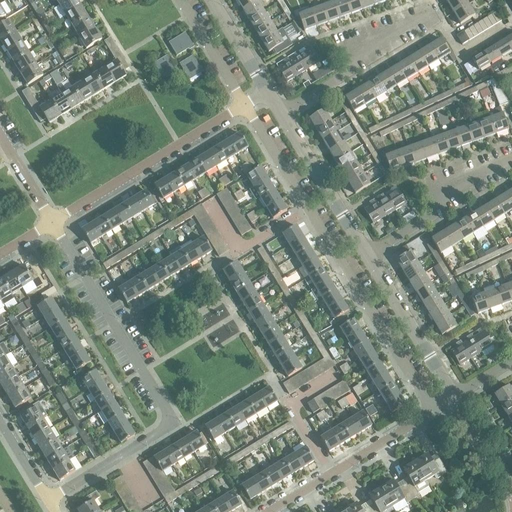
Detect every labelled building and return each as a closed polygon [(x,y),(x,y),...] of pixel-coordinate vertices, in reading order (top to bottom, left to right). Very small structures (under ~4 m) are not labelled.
[(81,7),(76,0),(68,0),(59,6),(66,17),(81,7)] [(257,1),(256,0),(236,0),(242,10),(257,1)] [(340,0),(334,2),(340,18),(351,14),(346,0),(340,0)] [(346,0),(351,14),(363,10),(359,0),(346,0)] [(359,0),(363,10),(374,5),(372,0),(359,0)] [(451,0),(447,3),(454,14),(468,5),(465,0),(451,0)] [(264,12),(257,1),(242,10),(249,21),(264,12)] [(289,11),(283,2),(279,5),(284,14),(289,11)] [(322,7),(328,22),(340,18),(334,2),(322,7)] [(460,25),(464,23),(475,15),(468,5),(454,14),(460,25)] [(88,18),(81,7),(66,17),(72,28),(88,18)] [(311,11),(316,27),(328,22),(322,7),(311,11)] [(284,14),(290,22),(294,20),(289,11),(284,14)] [(311,11),(299,15),(304,31),(316,27),(311,11)] [(270,22),(264,12),(249,21),(255,31),(270,22)] [(496,12),(491,15),(497,24),(501,21),(496,12)] [(497,24),(491,15),(487,18),(492,27),(497,24)] [(94,29),(88,18),(72,28),(79,39),(94,29)] [(492,27),(487,18),(482,21),(487,30),(492,27)] [(0,27),(0,40),(1,42),(16,33),(9,21),(0,27)] [(482,21),(477,24),(483,32),(487,30),(482,21)] [(277,33),(270,22),(255,31),(262,42),(277,33)] [(301,32),(296,23),(292,26),(297,35),(301,32)] [(483,32),(477,24),(473,26),(478,35),(483,32)] [(478,35),(473,26),(468,29),(474,38),(478,35)] [(86,50),(101,40),(94,29),(79,39),(86,50)] [(464,32),(469,41),(474,38),(468,29),(464,32)] [(277,33),(262,42),(269,53),(274,50),(277,55),(292,46),(282,30),(277,33)] [(331,36),(334,48),(356,41),(353,30),(331,36)] [(469,41),(464,32),(457,36),(462,45),(469,41)] [(1,42),(7,53),(23,43),(16,33),(1,42)] [(192,48),(184,34),(169,43),(177,57),(192,48)] [(104,42),(116,61),(123,72),(129,68),(110,38),(104,42)] [(439,61),(450,55),(441,40),(430,47),(439,61)] [(494,47),(501,58),(511,52),(505,41),(494,47)] [(7,53),(14,64),(29,54),(23,43),(7,53)] [(300,55),(309,69),(319,62),(311,49),(309,45),(304,48),(306,51),(300,55)] [(428,68),(439,61),(430,47),(419,53),(428,68)] [(501,58),(494,47),(483,54),(490,65),(501,58)] [(290,62),(298,75),(309,69),(300,55),(298,52),(293,55),(295,58),(290,62)] [(428,68),(419,53),(409,59),(418,74),(428,68)] [(14,64),(21,74),(36,65),(29,54),(14,64)] [(472,61),(479,72),(490,65),(483,54),(472,61)] [(163,79),(176,71),(167,56),(154,64),(163,79)] [(188,79),(202,71),(193,56),(179,64),(188,79)] [(287,83),(298,75),(290,62),(287,58),(283,61),(285,65),(278,69),(287,83)] [(418,74),(409,59),(398,66),(407,81),(418,74)] [(126,77),(123,72),(116,61),(105,68),(115,84),(126,77)] [(21,74),(28,86),(43,76),(36,65),(21,74)] [(467,65),(464,66),(469,76),(472,74),(467,65)] [(407,81),(398,66),(388,72),(397,87),(407,81)] [(94,75),(104,90),(115,84),(105,68),(94,75)] [(322,77),(329,73),(326,69),(319,73),(322,77)] [(63,82),(57,71),(50,75),(52,79),(57,86),(63,82)] [(397,87),(388,72),(377,79),(386,94),(397,87)] [(83,81),(93,97),(104,90),(94,75),(83,81)] [(386,94),(377,79),(367,85),(376,100),(386,94)] [(73,88),(82,104),(93,97),(83,81),(73,88)] [(488,87),(486,82),(477,87),(479,91),(488,87)] [(466,83),(465,84),(457,88),(459,92),(469,88),(466,83)] [(376,100),(367,85),(356,92),(365,106),(376,100)] [(468,91),(470,96),(479,91),(477,87),(468,91)] [(62,95),(71,110),(82,104),(73,88),(62,95)] [(22,93),(40,123),(46,119),(40,108),(28,89),(22,93)] [(444,94),(446,98),(456,94),(453,89),(444,94)] [(365,106),(356,92),(345,98),(355,113),(365,106)] [(455,97),(457,102),(466,97),(464,93),(455,97)] [(446,98),(444,94),(435,98),(437,103),(446,98)] [(51,101),(61,117),(71,110),(62,95),(51,101)] [(422,104),(424,109),(433,104),(431,100),(429,101),(427,97),(421,101),(423,104),(422,104)] [(445,102),(448,106),(457,102),(455,97),(445,102)] [(40,108),(46,119),(49,124),(61,117),(51,101),(40,108)] [(349,110),(344,102),(339,104),(345,113),(349,110)] [(433,108),(435,112),(444,108),(442,103),(433,108)] [(413,109),(415,113),(424,109),(422,104),(413,109)] [(423,112),(425,117),(435,112),(433,108),(423,112)] [(354,119),(349,110),(345,113),(350,122),(354,119)] [(411,115),(409,110),(400,115),(402,119),(411,115)] [(325,111),(309,120),(316,130),(331,121),(325,111)] [(422,119),(420,114),(410,118),(412,123),(422,119)] [(490,118),(496,135),(508,130),(502,114),(490,118)] [(402,119),(400,115),(390,119),(393,124),(402,119)] [(412,123),(410,118),(401,123),(403,127),(412,123)] [(484,139),(496,135),(490,118),(478,123),(484,139)] [(331,121),(316,130),(322,141),(337,132),(341,130),(339,126),(335,128),(331,121)] [(389,125),(387,121),(378,125),(380,130),(389,125)] [(352,125),(358,134),(362,131),(357,123),(352,125)] [(467,127),(473,143),(484,139),(478,123),(467,127)] [(368,130),(370,134),(380,130),(378,125),(368,130)] [(400,129),(397,125),(388,129),(390,133),(400,129)] [(455,131),(461,147),(473,143),(467,127),(455,131)] [(388,129),(379,133),(381,138),(390,133),(388,129)] [(367,140),(362,131),(358,134),(363,143),(367,140)] [(443,135),(449,152),(461,147),(455,131),(443,135)] [(337,132),(322,141),(329,152),(344,143),(337,132)] [(240,134),(229,141),(238,155),(248,148),(240,134)] [(432,140),(438,156),(449,152),(443,135),(432,140)] [(420,144),(426,160),(438,156),(432,140),(420,144)] [(229,141),(218,147),(227,161),(238,155),(229,141)] [(344,143),(329,152),(335,162),(350,153),(344,143)] [(365,146),(371,155),(375,153),(370,144),(365,146)] [(409,148),(413,160),(415,164),(426,160),(420,144),(409,148)] [(218,147),(208,154),(216,168),(227,161),(218,147)] [(397,152),(403,169),(415,164),(413,160),(409,148),(397,152)] [(385,157),(386,160),(391,173),(403,169),(397,152),(385,157)] [(350,153),(335,162),(342,173),(357,164),(350,153)] [(371,155),(374,160),(376,164),(380,162),(375,153),(371,155)] [(208,154),(197,160),(206,174),(216,168),(208,154)] [(206,174),(197,160),(187,167),(195,181),(206,174)] [(247,163),(244,165),(248,173),(252,170),(247,163)] [(357,164),(342,173),(348,184),(363,174),(357,164)] [(248,173),(244,165),(240,167),(245,175),(248,173)] [(388,173),(383,165),(378,168),(384,176),(388,173)] [(195,181),(187,167),(176,173),(185,187),(195,181)] [(267,179),(261,168),(246,177),(250,183),(246,185),(249,190),(267,179)] [(433,186),(445,182),(441,170),(430,174),(433,186)] [(165,180),(174,194),(185,187),(176,173),(165,180)] [(363,174),(348,184),(355,195),(370,185),(363,174)] [(226,176),(222,178),(227,186),(231,183),(226,176)] [(227,186),(222,178),(219,180),(223,188),(227,186)] [(274,190),(267,179),(249,190),(256,201),(259,198),(274,190)] [(174,194),(165,180),(154,186),(163,200),(174,194)] [(395,211),(406,204),(397,190),(397,191),(395,187),(390,190),(393,193),(387,197),(395,211)] [(205,189),(201,191),(206,198),(209,196),(205,189)] [(216,195),(220,201),(230,194),(226,189),(216,195)] [(233,195),(236,199),(243,194),(241,190),(233,195)] [(280,200),(274,190),(259,198),(266,209),(280,200)] [(144,212),(155,206),(146,191),(135,198),(144,212)] [(202,200),(206,198),(201,191),(198,193),(202,200)] [(384,217),(395,211),(387,197),(385,193),(380,196),(382,200),(376,203),(384,217)] [(220,201),(223,206),(233,200),(230,194),(220,201)] [(243,194),(236,199),(238,202),(245,198),(243,194)] [(511,210),(511,204),(506,194),(495,201),(504,216),(511,210)] [(144,212),(135,198),(125,205),(133,219),(144,212)] [(223,206),(226,211),(236,205),(233,200),(223,206)] [(287,211),(280,200),(266,209),(273,220),(287,211)] [(373,224),(384,217),(376,203),(374,200),(369,203),(371,207),(365,210),(373,224)] [(504,216),(495,201),(485,207),(494,222),(504,216)] [(133,219),(125,205),(114,211),(123,225),(133,219)] [(194,216),(204,210),(201,205),(188,212),(191,218),(194,216)] [(226,211),(229,216),(239,210),(236,205),(226,211)] [(494,222),(485,207),(474,214),(483,229),(494,222)] [(194,216),(197,221),(207,215),(204,210),(194,216)] [(229,216),(232,221),(242,215),(239,210),(229,216)] [(123,225),(114,211),(103,218),(112,232),(123,225)] [(246,216),(249,220),(256,215),(254,211),(246,216)] [(414,211),(401,219),(404,225),(417,217),(414,211)] [(186,221),(191,218),(188,212),(183,216),(186,221)] [(483,229),(474,214),(464,220),(473,235),(483,229)] [(197,221),(200,226),(210,220),(207,215),(197,221)] [(232,221),(235,226),(245,220),(242,215),(232,221)] [(258,219),(256,215),(249,220),(251,223),(258,219)] [(181,224),(186,221),(183,216),(177,219),(181,224)] [(112,232),(103,218),(93,224),(101,238),(112,232)] [(175,227),(181,224),(177,219),(172,222),(175,227)] [(193,220),(188,223),(191,228),(196,225),(193,220)] [(200,226),(203,232),(213,225),(210,220),(200,226)] [(235,226),(238,231),(248,225),(245,220),(235,226)] [(473,235),(464,220),(453,226),(462,241),(473,235)] [(172,222),(167,226),(170,231),(175,227),(172,222)] [(101,238),(93,224),(82,231),(91,245),(101,238)] [(203,232),(206,237),(216,230),(213,225),(203,232)] [(238,231),(241,236),(252,230),(248,225),(238,231)] [(167,226),(161,229),(165,234),(170,231),(167,226)] [(462,241),(453,226),(442,233),(452,248),(462,241)] [(296,227),(282,235),(289,246),(303,238),(296,227)] [(390,228),(385,231),(387,236),(393,233),(390,228)] [(161,229),(156,232),(159,237),(165,234),(161,229)] [(206,237),(209,242),(220,235),(216,230),(206,237)] [(159,237),(156,232),(151,235),(154,240),(159,237)] [(452,248),(442,233),(432,240),(441,255),(452,248)] [(151,235),(146,239),(149,244),(154,240),(151,235)] [(209,242),(212,247),(223,240),(220,235),(209,242)] [(193,244),(201,259),(212,252),(203,238),(197,241),(195,238),(191,241),(193,244)] [(309,248),(303,238),(289,246),(295,257),(309,248)] [(146,239),(140,242),(143,247),(149,244),(146,239)] [(212,247),(215,252),(226,245),(223,240),(212,247)] [(182,251),(191,265),(201,259),(193,244),(191,241),(180,247),(182,251)] [(143,247),(140,242),(135,245),(138,250),(143,247)] [(430,243),(426,246),(432,255),(436,252),(430,243)] [(130,248),(133,253),(138,250),(135,245),(130,248)] [(229,251),(226,245),(215,252),(219,257),(229,251)] [(478,252),(481,257),(497,250),(495,245),(478,252)] [(499,250),(501,255),(511,250),(508,246),(499,250)] [(171,257),(180,271),(191,265),(182,251),(180,247),(169,253),(171,257)] [(133,253),(130,248),(124,252),(127,257),(133,253)] [(257,251),(260,256),(265,253),(262,248),(257,251)] [(316,259),(309,248),(295,257),(302,267),(316,259)] [(124,252),(119,255),(122,260),(127,257),(124,252)] [(396,261),(402,272),(418,263),(411,252),(396,261)] [(441,261),(436,252),(432,255),(437,263),(441,261)] [(495,252),(486,256),(488,261),(498,256),(495,252)] [(269,258),(265,253),(260,256),(263,261),(269,258)] [(114,258),(117,263),(122,260),(119,255),(114,258)] [(477,261),(479,265),(488,261),(486,256),(477,261)] [(508,260),(506,256),(497,260),(499,264),(508,260)] [(161,264),(169,278),(180,271),(171,257),(161,264)] [(114,258),(108,261),(111,267),(117,263),(114,258)] [(272,264),(269,258),(263,261),(267,267),(272,264)] [(322,269),(316,259),(302,267),(308,278),(322,269)] [(488,264),(490,269),(499,264),(497,260),(488,264)] [(111,267),(108,261),(103,265),(106,270),(111,267)] [(473,262),(464,267),(466,271),(475,267),(473,262)] [(223,272),(229,283),(244,274),(237,263),(223,272)] [(402,272),(409,283),(424,273),(418,263),(402,272)] [(150,270),(159,284),(169,278),(161,264),(150,270)] [(275,269),(272,264),(267,267),(270,272),(275,269)] [(449,273),(443,264),(439,267),(444,276),(449,273)] [(285,265),(280,268),(283,273),(288,270),(285,265)] [(23,266),(13,273),(22,289),(33,283),(37,289),(43,285),(33,269),(28,273),(23,266)] [(486,271),(484,266),(475,271),(477,275),(486,271)] [(455,271),(457,276),(466,271),(464,267),(455,271)] [(278,274),(275,269),(270,272),(273,277),(278,274)] [(310,291),(329,280),(322,269),(308,278),(312,284),(308,287),(310,291)] [(140,277),(148,291),(159,284),(150,270),(140,277)] [(477,275),(475,271),(465,275),(467,279),(477,275)] [(13,273),(9,275),(2,279),(12,295),(22,289),(13,273)] [(409,283),(415,293),(431,284),(424,273),(409,283)] [(454,282),(449,273),(444,276),(450,284),(454,282)] [(229,283),(236,293),(250,284),(244,274),(229,283)] [(282,280),(278,274),(273,277),(276,283),(282,280)] [(129,283),(138,297),(148,291),(140,277),(129,283)] [(0,280),(0,299),(1,302),(4,306),(14,299),(12,295),(2,279),(0,280)] [(285,285),(282,280),(276,283),(280,288),(285,285)] [(321,299),(335,290),(329,280),(310,291),(317,301),(321,299)] [(129,283),(118,290),(127,304),(138,297),(129,283)] [(236,293),(242,304),(257,295),(250,284),(236,293)] [(415,293),(422,304),(437,295),(431,284),(415,293)] [(288,290),(285,285),(280,288),(283,293),(288,290)] [(461,294),(456,285),(452,288),(457,297),(461,294)] [(495,290),(501,306),(511,302),(511,299),(507,285),(495,290)] [(283,293),(286,299),(291,296),(288,290),(283,293)] [(327,310),(342,301),(335,290),(321,299),(327,310)] [(484,294),(490,310),(501,306),(495,290),(484,294)] [(461,294),(457,297),(463,305),(467,303),(461,294)] [(484,294),(472,298),(478,315),(490,310),(484,294)] [(242,304),(249,314),(263,306),(257,295),(242,304)] [(422,304),(428,314),(444,305),(437,295),(422,304)] [(295,301),(291,296),(286,299),(289,304),(295,301)] [(58,310),(51,299),(37,308),(44,319),(58,310)] [(298,306),(295,301),(289,304),(293,309),(298,306)] [(348,312),(342,301),(327,310),(334,321),(348,312)] [(22,303),(18,306),(23,313),(27,311),(22,303)] [(428,314),(435,325),(450,316),(444,305),(428,314)] [(23,313),(18,306),(15,308),(19,315),(23,313)] [(249,314),(255,325),(270,316),(263,306),(249,314)] [(301,312),(298,306),(293,309),(296,315),(301,312)] [(474,315),(469,306),(465,309),(470,318),(474,315)] [(64,321),(58,310),(44,319),(50,329),(64,321)] [(296,315),(299,320),(305,317),(301,312),(296,315)] [(255,325),(262,335),(276,327),(270,316),(255,325)] [(442,336),(457,327),(450,316),(435,325),(442,336)] [(299,320),(302,325),(308,322),(305,317),(299,320)] [(20,326),(16,320),(11,324),(14,329),(20,326)] [(28,320),(22,324),(26,330),(31,326),(28,320)] [(353,320),(339,329),(346,340),(360,331),(353,320)] [(71,331),(64,321),(50,329),(56,340),(71,331)] [(302,325),(306,331),(311,327),(308,322),(302,325)] [(14,329),(18,334),(23,331),(20,326),(14,329)] [(262,335),(268,346),(282,337),(276,327),(262,335)] [(314,333),(311,327),(306,331),(309,336),(314,333)] [(484,332),(482,328),(477,331),(479,335),(473,338),(482,352),(492,345),(484,332)] [(26,337),(23,331),(18,334),(21,340),(26,337)] [(77,342),(71,331),(56,340),(63,350),(77,342)] [(367,342),(360,331),(346,340),(352,351),(367,342)] [(309,336),(312,341),(318,338),(314,333),(309,336)] [(471,359),(482,352),(473,338),(471,335),(466,338),(468,341),(462,345),(471,359)] [(15,336),(9,340),(13,346),(19,342),(15,336)] [(26,337),(21,340),(24,345),(29,342),(26,337)] [(268,346),(275,357),(289,348),(282,337),(268,346)] [(321,343),(318,338),(312,341),(315,347),(321,343)] [(330,339),(325,342),(330,349),(334,346),(330,339)] [(460,366),(471,359),(462,345),(460,341),(456,344),(458,348),(451,352),(460,366)] [(24,345),(27,350),(33,347),(29,342),(24,345)] [(69,361),(84,352),(77,342),(63,350),(69,361)] [(373,352),(367,342),(352,351),(359,361),(373,352)] [(321,343),(315,347),(319,352),(324,349),(321,343)] [(3,344),(0,345),(0,359),(9,354),(3,344)] [(33,347),(27,350),(31,356),(36,352),(33,347)] [(313,347),(306,352),(309,355),(316,351),(313,347)] [(275,357),(281,367),(295,358),(289,348),(275,357)] [(327,354),(324,349),(319,352),(322,357),(327,354)] [(39,358),(36,352),(31,356),(34,361),(39,358)] [(90,363),(84,352),(69,361),(76,372),(90,363)] [(379,363),(373,352),(359,361),(365,372),(379,363)] [(0,374),(12,367),(5,357),(9,355),(9,354),(0,359),(0,374)] [(322,357),(323,359),(330,370),(335,366),(327,354),(322,357)] [(288,378),(302,369),(298,363),(301,362),(298,357),(295,358),(281,367),(288,378)] [(34,361),(37,366),(42,363),(39,358),(34,361)] [(323,359),(318,363),(325,373),(330,370),(323,359)] [(37,366),(41,372),(46,368),(42,363),(37,366)] [(318,363),(313,366),(319,376),(325,373),(318,363)] [(386,374),(379,363),(365,372),(372,382),(386,374)] [(313,366),(308,369),(314,379),(319,376),(313,366)] [(12,367),(0,374),(0,383),(2,388),(18,378),(12,367)] [(351,371),(349,367),(341,371),(344,375),(351,371)] [(41,372),(44,377),(49,374),(46,368),(41,372)] [(314,379),(308,369),(303,372),(309,382),(314,379)] [(81,380),(88,391),(102,383),(96,372),(81,380)] [(309,382),(303,372),(298,375),(304,385),(309,382)] [(52,379),(49,374),(44,377),(47,382),(52,379)] [(378,393),(392,384),(386,374),(372,382),(378,393)] [(304,385),(298,375),(293,378),(299,388),(304,385)] [(9,398),(10,397),(25,388),(18,378),(2,388),(9,398)] [(299,388),(293,378),(288,381),(294,392),(299,388)] [(50,388),(55,385),(52,379),(47,382),(50,388)] [(294,392),(288,381),(283,384),(289,395),(294,392)] [(344,381),(339,384),(345,395),(350,392),(344,381)] [(109,393),(102,383),(88,391),(84,394),(90,404),(94,401),(95,402),(109,393)] [(345,395),(339,384),(334,387),(340,398),(345,395)] [(385,403),(399,395),(392,384),(378,393),(385,403)] [(352,389),(353,390),(354,393),(362,388),(359,385),(352,389)] [(340,398),(334,387),(328,390),(335,401),(340,398)] [(494,396),(501,407),(511,399),(511,391),(509,387),(494,396)] [(25,388),(10,397),(9,398),(15,409),(31,399),(25,388)] [(267,409),(278,402),(269,388),(258,395),(267,409)] [(362,388),(354,393),(357,397),(364,392),(362,388)] [(335,401),(328,390),(323,393),(330,404),(335,401)] [(64,398),(61,393),(58,395),(55,396),(59,401),(64,398)] [(115,404),(109,393),(95,402),(98,407),(94,410),(97,414),(101,412),(115,404)] [(330,404),(323,393),(318,396),(325,407),(330,404)] [(256,415),(267,409),(258,395),(248,401),(256,415)] [(406,406),(399,395),(385,403),(391,414),(406,406)] [(325,407),(318,396),(313,400),(319,410),(325,407)] [(59,401),(62,407),(67,403),(64,398),(59,401)] [(341,400),(345,408),(349,405),(345,398),(341,400)] [(511,399),(501,407),(507,417),(511,414),(511,399)] [(319,410),(313,400),(307,404),(313,414),(319,410)] [(345,408),(341,400),(337,403),(341,410),(345,408)] [(256,415),(248,401),(237,408),(246,422),(256,415)] [(27,428),(28,428),(47,416),(39,402),(27,410),(28,413),(21,417),(27,428)] [(67,403),(62,407),(65,412),(70,409),(67,403)] [(121,414),(115,404),(101,412),(107,423),(121,414)] [(246,422),(237,408),(227,414),(235,428),(246,422)] [(74,414),(70,409),(65,412),(68,417),(74,414)] [(324,411),(320,413),(324,421),(328,418),(324,411)] [(352,419),(360,433),(371,426),(363,412),(352,419)] [(316,416),(321,423),(324,421),(320,413),(316,416)] [(77,419),(74,414),(68,417),(72,423),(77,419)] [(114,433),(128,425),(121,414),(107,423),(114,433)] [(216,421),(225,435),(235,428),(227,414),(216,421)] [(28,428),(27,428),(34,439),(50,429),(43,419),(47,416),(28,428)] [(80,425),(77,419),(72,423),(75,428),(80,425)] [(341,425),(350,439),(360,433),(352,419),(341,425)] [(225,435),(216,421),(205,427),(214,441),(225,435)] [(285,425),(288,431),(293,427),(290,422),(285,425)] [(80,425),(75,428),(78,433),(83,430),(80,425)] [(120,444),(134,436),(128,425),(114,433),(120,444)] [(288,431),(285,425),(279,429),(282,434),(288,431)] [(331,432),(339,446),(350,439),(341,425),(331,432)] [(40,449),(41,449),(56,440),(50,429),(34,439),(40,449)] [(282,434),(279,429),(274,432),(277,437),(282,434)] [(87,435),(83,430),(78,433),(81,439),(87,435)] [(320,438),(329,453),(339,446),(331,432),(329,430),(325,433),(326,435),(320,438)] [(277,437),(274,432),(269,435),(272,440),(277,437)] [(205,447),(204,445),(207,444),(201,433),(198,435),(197,433),(186,439),(194,453),(205,447)] [(90,441),(87,435),(81,439),(85,444),(90,441)] [(269,435),(263,438),(266,444),(272,440),(269,435)] [(266,444),(263,438),(258,442),(261,447),(266,444)] [(194,453),(186,439),(175,446),(184,460),(194,453)] [(56,440),(41,449),(40,449),(47,460),(63,450),(56,440)] [(85,444),(88,449),(93,446),(90,441),(85,444)] [(258,442),(253,445),(256,450),(261,447),(258,442)] [(256,450),(253,445),(247,448),(250,454),(256,450)] [(96,451),(93,446),(88,449),(91,455),(96,451)] [(184,460),(175,446),(165,452),(173,466),(184,460)] [(294,454),(303,468),(314,461),(305,447),(294,454)] [(250,454),(247,448),(242,452),(245,457),(250,454)] [(53,471),(54,470),(69,461),(63,450),(47,460),(53,471)] [(100,457),(96,451),(91,455),(95,460),(100,457)] [(165,452),(154,459),(156,463),(159,468),(162,473),(173,466),(165,452)] [(245,457),(242,452),(237,455),(240,460),(245,457)] [(284,460),(292,475),(303,468),(294,454),(284,460)] [(240,460),(237,455),(231,458),(234,463),(240,460)] [(427,455),(415,462),(427,481),(434,477),(435,479),(438,479),(447,473),(439,459),(432,463),(427,455)] [(142,463),(146,469),(156,463),(154,459),(153,457),(142,463)] [(234,463),(231,458),(226,461),(229,466),(234,463)] [(273,467),(282,481),(292,475),(284,460),(273,467)] [(54,470),(53,471),(60,482),(76,472),(69,461),(54,470)] [(403,470),(408,478),(407,479),(409,483),(404,486),(413,500),(424,493),(422,490),(429,487),(429,485),(427,481),(415,462),(403,470)] [(146,469),(149,474),(159,468),(156,463),(146,469)] [(221,472),(217,466),(212,469),(215,475),(221,472)] [(263,473),(271,487),(282,481),(273,467),(263,473)] [(149,474),(152,479),(162,473),(159,468),(149,474)] [(210,478),(215,475),(212,469),(207,473),(210,478)] [(152,479),(155,484),(165,478),(162,473),(152,479)] [(205,481),(210,478),(207,473),(202,476),(205,481)] [(252,480),(261,494),(271,487),(263,473),(252,480)] [(199,485),(205,481),(202,476),(196,479),(199,485)] [(110,483),(114,488),(124,482),(121,477),(110,483)] [(155,484),(158,489),(169,482),(165,478),(155,484)] [(196,479),(191,483),(194,488),(199,485),(196,479)] [(252,480),(241,486),(250,501),(261,494),(252,480)] [(393,481),(381,489),(393,508),(395,511),(397,511),(407,506),(406,504),(413,500),(404,486),(398,490),(393,481)] [(114,488),(117,493),(127,487),(124,482),(114,488)] [(158,489),(161,494),(172,487),(169,482),(158,489)] [(191,483),(186,486),(189,491),(194,488),(191,483)] [(186,486),(180,489),(183,494),(189,491),(186,486)] [(117,493),(120,498),(130,492),(127,487),(117,493)] [(164,499),(170,496),(175,492),(172,487),(161,494),(164,499)] [(200,488),(195,492),(198,496),(203,493),(200,488)] [(183,494),(180,489),(175,492),(178,498),(183,494)] [(385,511),(393,508),(381,489),(369,496),(374,504),(368,508),(370,511),(385,511)] [(78,511),(99,511),(100,511),(94,501),(100,498),(96,492),(81,501),(84,506),(77,511),(78,511)] [(120,498),(123,503),(133,497),(130,492),(120,498)] [(178,498),(175,492),(170,496),(173,501),(178,498)] [(222,498),(230,511),(231,511),(241,506),(233,492),(222,498)] [(170,496),(164,499),(167,504),(173,501),(170,496)] [(123,503),(126,508),(136,502),(133,497),(123,503)] [(211,505),(215,511),(230,511),(222,498),(211,505)] [(126,508),(128,511),(131,511),(139,507),(136,502),(126,508)]
